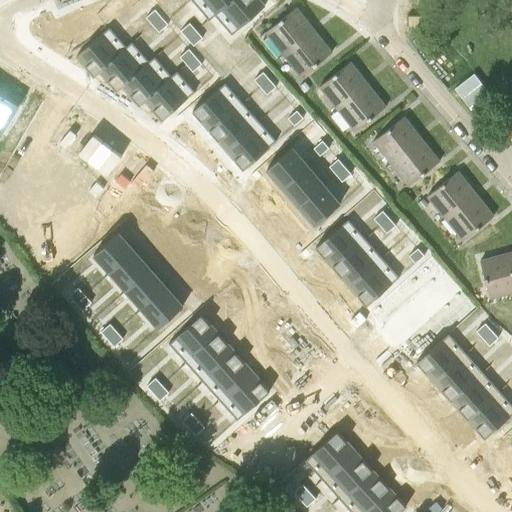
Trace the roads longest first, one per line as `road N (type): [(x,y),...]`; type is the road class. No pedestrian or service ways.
road 1 (residential): [(496,511),(450,470),(205,189),(151,141),(0,40)]
road 2 (residential): [(511,173),(365,16)]
